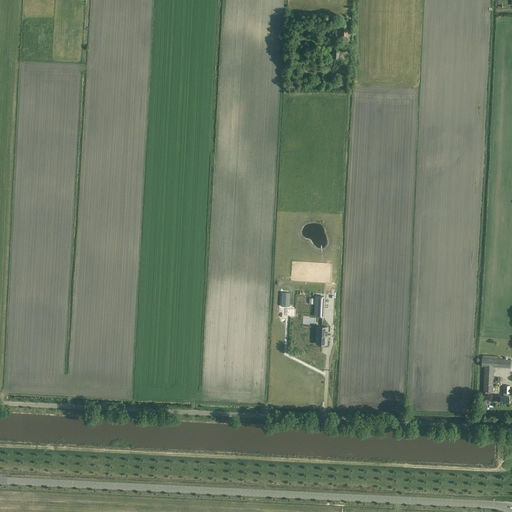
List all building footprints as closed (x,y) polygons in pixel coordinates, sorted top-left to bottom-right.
[(340,33),(340,41),(348,41),(348,27),(340,27),(340,33)] [(290,292),(282,292),(281,306),(289,306),(290,292)] [(324,296),(316,296),(315,316),(323,316),(324,296)] [(318,343),(327,344),(327,327),(319,326),(319,332),(317,331),(317,338),(319,338),(318,343)] [(510,359),(498,359),(498,356),(482,355),(482,358),(481,366),(485,366),(483,391),(492,392),(494,367),(510,368),(510,359)] [(500,399),(500,402),(509,403),(509,396),(509,393),(509,386),(504,385),(503,396),(500,396),(500,395),(497,395),(497,398),(500,399)]
